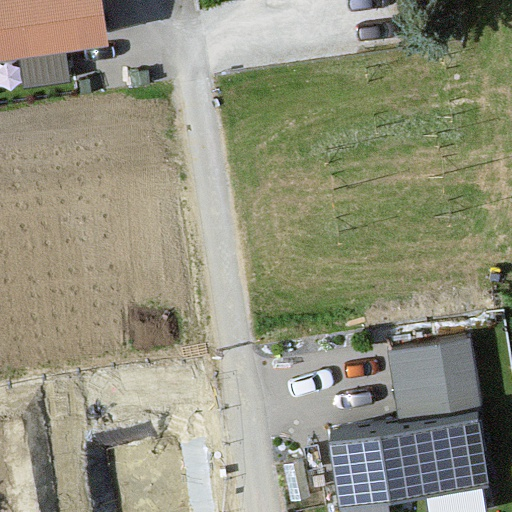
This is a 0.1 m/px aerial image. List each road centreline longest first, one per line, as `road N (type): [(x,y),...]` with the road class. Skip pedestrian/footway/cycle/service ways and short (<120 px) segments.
road 1 (residential): [(256,511),(189,41)]
road 2 (unknown): [(193,66),(50,38)]
